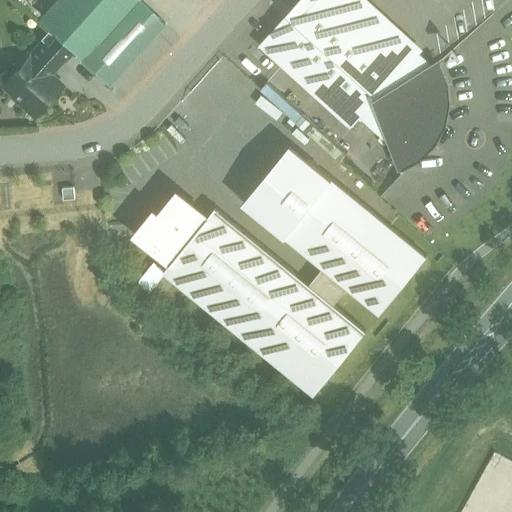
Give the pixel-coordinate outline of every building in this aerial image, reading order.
[(140,0),(59,0),(40,21),(51,31),(72,50),(110,85),(166,24),(140,0)] [(419,53),(359,0),(300,0),(260,45),(351,127),(361,116),(414,58),(419,53)] [(51,31),(30,54),(28,52),(14,66),(17,69),(3,85),(36,115),(64,85),(52,74),(51,73),(72,50),(51,31)] [(414,58),(361,116),(391,144),(398,164),(401,163),(418,154),(432,140),(441,122),(445,103),(443,83),(436,65),(435,63),(426,68),(414,58)] [(242,193),(381,311),(428,255),(289,138),(242,193)] [(180,194),(162,217),(157,213),(138,236),(171,262),(208,217),(180,194)] [(366,330),(216,207),(208,217),(171,262),(164,271),(315,394),(366,330)]
